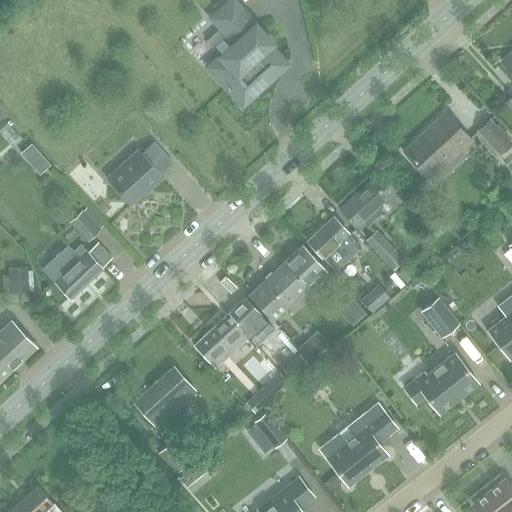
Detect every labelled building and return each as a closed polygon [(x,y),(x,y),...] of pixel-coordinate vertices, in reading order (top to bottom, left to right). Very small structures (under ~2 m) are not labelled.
[(234,42),(207,67),(242,105),(278,72),(272,66),(282,57),(270,45),(272,43),(233,0),(230,0),(211,17),(234,42)] [(511,51),(502,61),(511,72),(511,51)] [(445,114),(404,151),(428,177),(469,140),(445,114)] [(499,155),(511,144),(489,120),(477,131),(499,155)] [(25,169),(41,162),(30,135),(13,143),(25,169)] [(141,152),(138,149),(106,178),(129,203),(148,186),(150,188),(163,177),(160,173),(172,162),(153,141),(141,152)] [(81,188),(96,183),(88,156),(72,161),(81,188)] [(371,181),(340,210),(355,226),(360,220),(367,227),(380,215),(373,208),(386,197),(390,201),(399,192),(382,174),(373,183),(371,181)] [(86,240),(98,230),(81,211),(69,222),(86,240)] [(333,216),(306,240),(334,270),(360,246),(333,216)] [(376,231),(365,240),(392,269),(403,260),(376,231)] [(53,281),(68,297),(111,258),(97,243),(87,252),(80,244),(72,251),(67,245),(41,268),(53,281)] [(302,244),(247,294),(271,321),(326,270),(302,244)] [(406,281),(415,273),(407,263),(398,272),(406,281)] [(420,274),(408,283),(411,288),(423,278),(420,274)] [(371,312),(389,297),(378,284),(361,299),(365,304),(371,312)] [(509,358),(511,355),(511,294),(498,305),(505,315),(487,330),(509,358)] [(244,297),(227,313),(248,337),(261,325),(268,332),(273,328),(244,297)] [(458,322),(438,297),(421,311),(440,336),(458,322)] [(351,322),(363,312),(353,300),(341,311),(351,322)] [(227,313),(193,344),(215,367),(248,337),(227,313)] [(0,329),(0,380),(35,347),(10,320),(0,329)] [(310,360),(316,355),(305,343),(299,348),(310,360)] [(416,403),(425,396),(439,413),(478,383),(453,352),(425,374),(423,371),(403,387),(416,403)] [(299,355),(283,369),(289,377),(306,363),(299,355)] [(172,366),(132,402),(154,426),(193,390),(172,366)] [(278,373),(262,388),(270,396),(286,381),(278,373)] [(357,418),(364,427),(343,443),(336,434),(319,448),(326,456),(326,457),(348,485),(387,454),(378,442),(396,427),(377,402),(357,418)] [(265,412),(254,421),(274,446),(285,438),(265,412)] [(408,431),(399,438),(411,455),(420,449),(408,431)] [(158,452),(176,471),(193,456),(175,437),(158,452)] [(259,511),(303,511),(299,507),(313,496),(298,476),(257,508),(259,511)] [(511,511),(511,485),(506,477),(473,503),(479,511),(511,511)] [(59,511),(37,487),(7,511),(59,511)]
